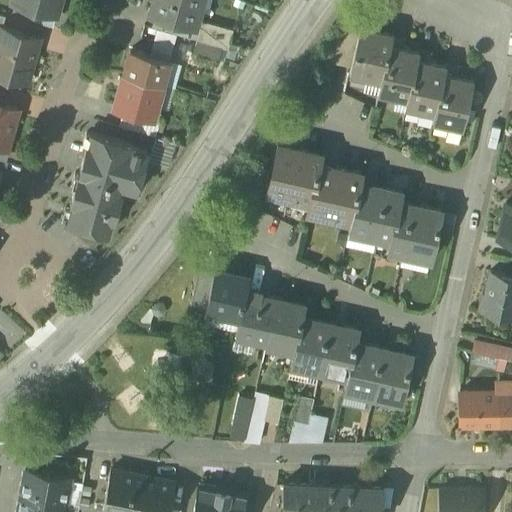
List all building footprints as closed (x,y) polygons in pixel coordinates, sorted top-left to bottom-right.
[(60,0),(14,0),(13,5),(56,17),(60,0)] [(153,0),(149,13),(196,26),(201,5),(198,4),(198,0),(153,0)] [(233,29),(202,21),(197,40),(198,40),(222,47),(228,48),(233,29)] [(379,29),(360,24),(358,33),(351,65),(349,74),(381,81),(385,65),(391,35),(392,33),(378,30),(379,29)] [(2,27),(1,26),(0,29),(0,73),(27,82),(40,37),(2,27)] [(175,35),(146,27),(145,33),(153,40),(150,50),(169,55),(175,35)] [(358,33),(341,29),(332,43),(328,60),(351,65),(358,33)] [(405,38),(391,35),(385,65),(398,68),(403,47),(405,38)] [(222,47),(198,40),(194,52),(218,58),(222,47)] [(398,68),(385,65),(381,81),(379,93),(408,99),(413,73),(418,50),(403,47),(398,68)] [(169,60),(131,49),(124,73),(162,84),(169,60)] [(432,52),(419,49),(418,50),(413,73),(427,76),(430,61),(432,52)] [(427,76),(413,73),(408,99),(406,107),(435,114),(439,93),(445,65),(430,61),(427,76)] [(459,66),(446,63),(445,65),(439,93),(453,96),(457,76),(459,66)] [(124,73),(115,106),(124,109),(145,115),(153,117),(162,84),(124,73)] [(453,96),(439,93),(435,114),(433,122),(449,125),(451,126),(452,120),(462,122),(461,128),(462,128),(473,79),(457,76),(453,96)] [(0,103),(0,146),(6,149),(18,108),(0,103)] [(145,115),(124,109),(119,125),(140,131),(145,115)] [(153,117),(145,115),(140,131),(155,135),(160,119),(153,117)] [(462,122),(452,120),(451,126),(449,125),(446,137),(459,140),(462,128),(461,128),(462,122)] [(113,138),(90,131),(90,133),(92,134),(89,145),(87,144),(86,146),(87,146),(79,172),(78,174),(81,174),(78,185),(76,185),(71,200),(70,202),(72,203),(70,209),(71,209),(68,220),(65,219),(65,221),(108,233),(112,219),(114,219),(121,192),(119,191),(121,186),(136,190),(137,188),(135,188),(139,174),(141,174),(148,150),(133,146),(133,144),(123,141),(124,141),(123,140),(123,141),(114,138),(113,138)] [(321,154),(277,144),(267,190),(309,200),(310,196),(311,196),(318,163),(319,164),(321,154)] [(270,156),(257,152),(250,162),(263,165),(270,156)] [(319,164),(318,163),(311,196),(310,196),(309,200),(307,209),(350,219),(351,215),(352,215),(359,182),(361,173),(319,164)] [(359,182),(352,215),(349,229),(377,236),(387,189),(359,182)] [(402,192),(387,189),(377,236),(390,239),(388,248),(403,252),(414,205),(401,202),(402,192)] [(511,204),(506,203),(498,238),(511,241),(511,204)] [(442,211),(414,205),(403,252),(432,258),(442,211)] [(215,271),(199,268),(191,304),(207,307),(215,271)] [(234,273),(215,269),(215,271),(207,307),(207,309),(240,316),(246,288),(248,276),(247,276),(247,277),(234,274),(234,273)] [(511,275),(491,271),(486,294),(483,294),(479,308),(483,309),(482,311),(511,317),(511,275)] [(262,292),(246,288),(240,316),(236,333),(267,340),(277,297),(262,294),(262,292)] [(305,303),(277,297),(267,340),(266,344),(294,350),(305,303)] [(330,323),(302,316),(294,350),(292,363),(320,369),(330,323)] [(358,329),(330,323),(320,369),(348,376),(356,341),(358,329)] [(511,349),(511,346),(475,338),(472,350),(510,358),(511,349)] [(384,348),(356,341),(348,376),(345,388),(373,395),(384,348)] [(413,354),(384,348),(373,395),(402,401),(413,354)] [(511,380),(497,380),(497,390),(498,390),(499,390),(499,422),(511,422),(511,380)] [(468,391),(460,391),(461,421),(476,421),(476,423),(499,422),(499,390),(498,390),(497,390),(468,391)] [(314,397),(299,394),(293,419),(309,423),(309,419),(314,397)] [(168,511),(175,481),(111,468),(103,507),(126,511),(168,511)] [(71,478),(26,469),(21,495),(66,503),(71,478)] [(317,511),(319,483),(284,482),(282,511),(317,511)] [(339,511),(340,484),(319,483),(317,511),(339,511)] [(218,487),(200,484),(194,511),(243,511),(247,494),(218,489),(218,487)] [(360,511),(362,485),(340,484),(339,511),(360,511)] [(382,511),(384,486),(362,485),(360,511),(382,511)] [(482,511),(482,488),(440,487),(440,511),(482,511)] [(64,511),(66,503),(21,495),(17,511),(64,511)]
